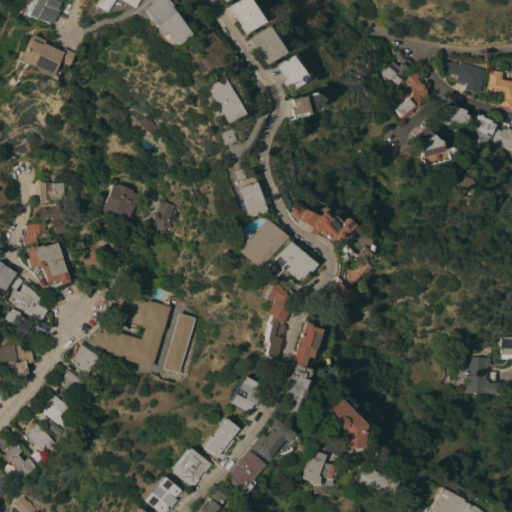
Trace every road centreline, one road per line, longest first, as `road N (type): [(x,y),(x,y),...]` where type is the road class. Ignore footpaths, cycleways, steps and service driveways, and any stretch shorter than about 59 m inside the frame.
road 1 (residential): [(169,511),(245,426),(289,308),(315,268),(311,251),(274,220),(254,170),(267,109),(263,89),(202,0)]
road 2 (residential): [(0,415),(47,360),(74,310),(9,254),(23,206),(22,173)]
road 3 (residential): [(448,491),(316,447),(256,406)]
road 4 (residential): [(511,49),(434,47),(425,57),(436,84),(511,116)]
